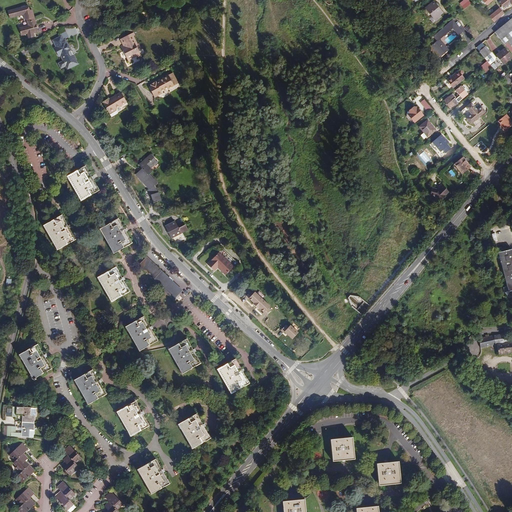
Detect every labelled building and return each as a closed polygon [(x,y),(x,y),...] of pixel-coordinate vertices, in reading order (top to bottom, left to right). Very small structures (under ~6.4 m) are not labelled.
[(511,1),(511,0),(500,0),(499,2),(502,6),(501,7),(502,9),(503,7),(504,8),(511,1)] [(442,12),(434,3),(427,8),(433,16),(429,19),(432,23),(440,17),(438,15),(442,12)] [(33,19),(34,18),(32,10),(30,10),(29,7),(28,5),(8,11),(10,18),(16,16),(18,22),(25,19),(25,20),(27,20),(28,25),(19,28),(21,35),(27,33),(29,38),(34,36),(33,33),(38,32),(36,24),(35,24),(33,19)] [(501,17),(504,15),(499,8),(489,16),(494,22),(501,16),(501,17)] [(511,21),(511,20),(495,32),(505,44),(508,42),(510,46),(511,45),(511,21)] [(437,41),(439,39),(452,28),(458,35),(462,32),(452,21),(433,37),(437,41)] [(128,61),(130,60),(138,56),(138,57),(141,56),(138,49),(142,48),(139,43),(138,44),(134,36),(136,35),(134,32),(121,38),(126,49),(123,50),(128,61)] [(64,42),(63,40),(61,36),(52,40),(56,47),(54,48),(59,57),(61,56),(63,60),(59,62),(59,64),(60,66),(62,67),(66,65),(67,64),(68,66),(71,67),(75,65),(75,62),(74,60),(76,60),(66,41),(64,42)] [(448,50),(439,39),(437,41),(432,46),(441,56),(448,50)] [(496,58),(486,46),(483,48),(480,50),(479,51),(485,58),(487,61),(491,65),(495,61),(496,58)] [(497,57),(496,55),(495,55),(503,65),(511,57),(511,56),(505,48),(501,51),(502,53),(497,57)] [(486,72),(492,67),(491,65),(487,61),(481,66),(486,72)] [(501,79),(506,75),(509,72),(507,70),(499,76),(501,79)] [(462,75),(459,71),(447,81),(453,88),(465,78),(462,75)] [(172,73),(168,75),(174,85),(178,83),(172,73)] [(174,85),(168,75),(159,80),(160,82),(157,83),(156,82),(151,85),(151,86),(149,88),(155,98),(162,93),(164,96),(167,94),(169,88),(174,85)] [(501,79),(507,86),(511,82),(511,81),(506,75),(501,79)] [(458,99),(459,101),(468,94),(467,93),(469,92),(463,85),(462,86),(461,86),(455,90),(460,96),(455,99),(455,98),(456,97),(452,93),(444,100),(450,108),(458,101),(457,101),(458,99)] [(108,98),(102,102),(110,115),(116,111),(115,109),(127,102),(121,92),(109,100),(108,98)] [(472,103),(478,111),(482,108),(476,100),(472,103)] [(467,120),(482,108),(478,111),(472,103),(466,108),(472,115),(466,119),(467,120)] [(424,115),(417,106),(414,106),(409,110),(409,114),(412,118),(412,120),(414,123),(424,115)] [(461,112),(466,119),(472,115),(466,108),(461,112)] [(471,125),(486,112),(482,108),(467,120),(471,125)] [(511,121),(506,114),(498,121),(501,124),(500,125),(506,131),(511,125),(511,121)] [(424,132),(427,137),(436,130),(428,120),(419,127),(424,132)] [(443,150),(445,153),(451,148),(447,143),(449,142),(442,134),(430,144),(438,154),(440,152),(443,150)] [(158,200),(161,199),(159,193),(154,185),(157,183),(149,174),(152,171),(150,169),(157,162),(150,155),(139,164),(143,168),(136,175),(149,189),(148,190),(152,195),(154,201),(158,200)] [(463,158),(455,164),(462,173),(471,167),(463,158)] [(85,166),(67,176),(81,201),(99,191),(85,166)] [(449,191),(443,185),(439,190),(436,189),(432,188),(430,195),(435,196),(441,201),(446,195),(445,195),(449,191)] [(43,226),(57,250),(76,240),(62,215),(43,226)] [(99,229),(114,253),(132,243),(118,218),(99,229)] [(165,226),(171,238),(181,233),(183,233),(188,230),(185,225),(179,229),(175,222),(165,226)] [(171,238),(175,245),(186,240),(183,233),(181,233),(171,238)] [(237,263),(222,249),(207,264),(214,271),(218,267),(226,275),(234,266),(237,263)] [(511,290),(511,249),(498,252),(509,291),(511,290)] [(147,256),(138,266),(174,300),(180,302),(183,298),(180,296),(183,290),(147,256)] [(116,267),(97,277),(111,302),(130,292),(116,267)] [(144,316),(125,327),(139,351),(158,341),(144,316)] [(511,342),(508,343),(507,334),(494,335),(489,336),(489,335),(486,335),(486,337),(480,338),(479,340),(481,349),(497,344),(499,355),(511,352),(511,342)] [(168,349),(183,374),(201,363),(187,339),(168,349)] [(38,344),(19,355),(33,379),(52,369),(38,344)] [(217,369),(231,394),(250,383),(235,359),(217,369)] [(74,380),(88,405),(107,394),(93,369),(74,380)] [(135,401),(116,412),(130,436),(149,426),(135,401)] [(31,408),(23,407),(21,433),(16,433),(16,427),(7,426),(7,436),(29,437),(30,430),(34,430),(35,416),(31,415),(31,408)] [(197,414),(178,424),(192,449),(211,438),(197,414)] [(355,459),(352,437),(331,439),(333,461),(355,459)] [(23,452),(27,448),(22,443),(9,455),(15,461),(14,462),(19,467),(17,468),(21,472),(17,477),(23,483),(31,475),(29,474),(33,470),(29,465),(28,466),(24,462),(28,458),(24,453),(23,452)] [(70,446),(65,451),(70,456),(69,457),(68,456),(63,460),(65,462),(66,463),(62,467),(69,475),(76,469),(74,467),(77,465),(75,463),(81,457),(70,446)] [(137,469),(151,494),(170,484),(156,459),(137,469)] [(399,461),(377,464),(379,486),(401,483),(399,461)] [(64,482),(59,487),(64,492),(63,493),(62,492),(57,497),(61,501),(60,502),(67,510),(73,504),(69,500),(75,493),(64,482)] [(27,498),(33,493),(28,488),(15,500),(21,506),(17,510),(18,511),(27,511),(31,508),(30,507),(34,503),(29,499),(27,498)] [(112,492),(106,498),(109,502),(108,503),(103,507),(107,511),(106,511),(117,511),(119,511),(117,510),(123,504),(112,492)] [(305,511),(305,499),(283,501),(283,511),(305,511)]
